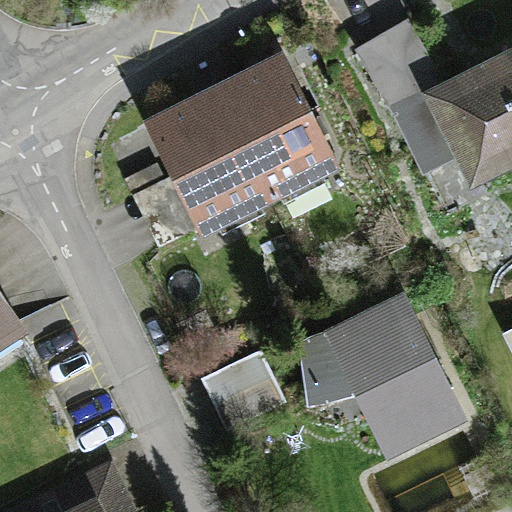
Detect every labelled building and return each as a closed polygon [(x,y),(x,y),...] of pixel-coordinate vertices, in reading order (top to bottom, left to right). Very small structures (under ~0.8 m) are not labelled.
[(407,21),(359,49),(416,152),(453,132),(462,150),(475,174),(511,155),(511,55),(445,89),(407,21)] [(280,62),(218,93),(267,192),(329,160),(280,62)] [(218,93),(155,124),(204,223),(267,192),(218,93)] [(0,294),(0,339),(20,326),(0,294)] [(320,338),(304,346),(310,389),(320,390),(349,376),(358,376),(377,414),(391,443),(454,412),(401,304),(338,335),(320,338)] [(271,375),(217,401),(229,425),(283,399),(271,375)] [(117,511),(98,472),(15,511),(117,511)]
